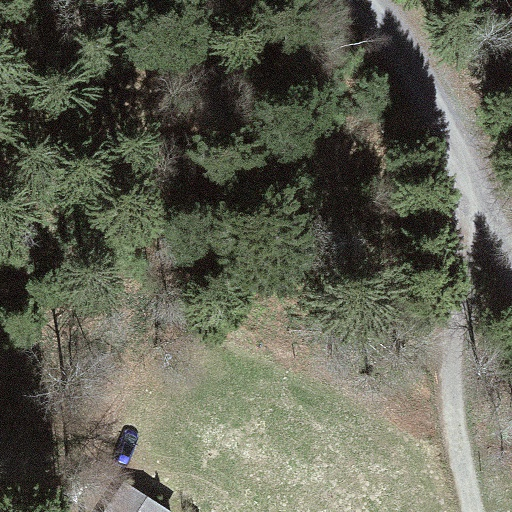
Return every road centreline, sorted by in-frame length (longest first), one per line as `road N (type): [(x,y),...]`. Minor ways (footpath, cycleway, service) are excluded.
road 1 (track): [(473,511),(456,418),(457,314),(476,215)]
road 2 (track): [(476,215),(398,56),(353,0)]
